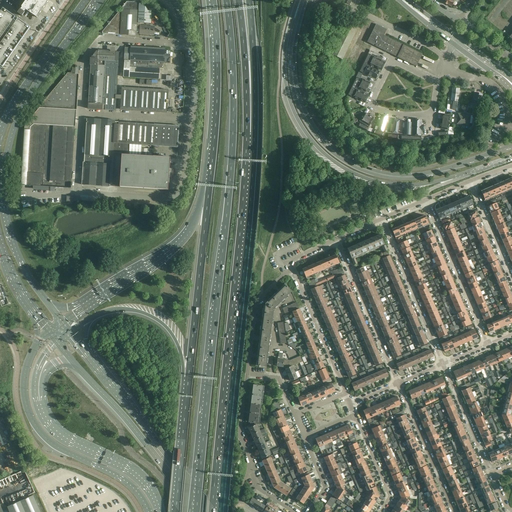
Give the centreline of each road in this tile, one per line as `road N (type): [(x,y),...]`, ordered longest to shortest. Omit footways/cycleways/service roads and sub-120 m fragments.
road 1 (motorway): [(226,0),(230,168),(194,511)]
road 2 (motorway): [(215,511),(249,135)]
road 3 (secondary): [(511,146),(404,176),(338,153),(306,117),(294,82),(305,0)]
road 4 (secondary): [(46,304),(8,231),(4,162),(24,101),(98,0)]
road 5 (secondary): [(298,0),(283,69),(290,105),(311,141),(371,180),(453,179)]
road 6 (secondary): [(34,346),(23,389),(36,429),(128,483),(148,511)]
road 7 (motorway): [(209,185),(184,405)]
road 8 (secondary): [(73,363),(198,511)]
road 9 (secondary): [(211,511),(91,360)]
road 10 (motorway): [(213,0),(209,185)]
road 11 (motorway): [(209,185),(179,243),(83,307)]
road 12 (secondary): [(158,511),(138,477),(58,435),(37,402)]
road 13 (unclassified): [(81,114),(85,57),(101,39),(188,44)]
road 14 (residential): [(437,82),(393,61),(370,105),(396,116),(432,113)]
road 15 (motorway): [(90,319),(124,309),(168,330),(182,357),(184,405)]
road 16 (residential): [(294,511),(258,488),(242,441),(247,372)]
road 17 (secondary): [(84,0),(30,74),(0,135)]
road 18 (residential): [(442,364),(382,218)]
road 19 (residential): [(487,344),(425,200)]
road 20 (residential): [(335,239),(397,383)]
road 21 (unclassified): [(191,120),(175,197),(112,195)]
road 22 (residential): [(453,511),(397,383)]
road 23 (residential): [(344,393),(291,267)]
road 24 (motorway): [(249,135),(238,0)]
road 25 (motorway): [(249,135),(248,0)]
road 26 (residential): [(447,65),(502,95),(506,126),(486,148)]
road 27 (residential): [(442,364),(492,474)]
road 28 (residential): [(247,372),(255,304),(291,267)]
